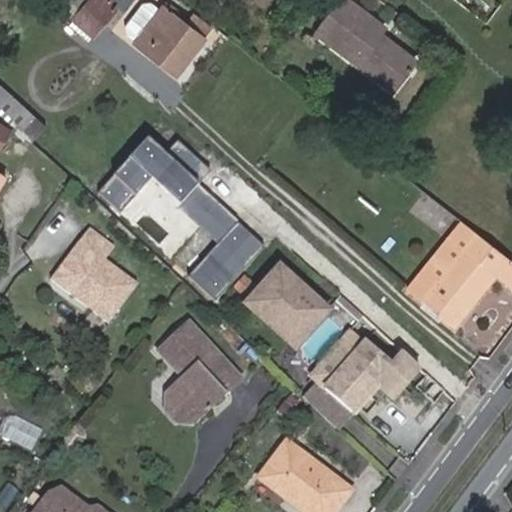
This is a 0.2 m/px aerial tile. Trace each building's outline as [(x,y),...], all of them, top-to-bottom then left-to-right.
[(76,21),(90,32),(95,37),(118,9),(107,0),(73,0),(84,10),(76,21)] [(258,0),(269,8),(275,0),(258,0)] [(345,0),(320,34),(383,82),(393,69),(406,78),(419,62),(382,35),(388,28),(350,0),(345,0)] [(176,75),(212,29),(193,15),(186,25),(179,20),(183,14),(167,3),(136,43),(176,75)] [(393,69),(383,82),(396,92),(406,78),(393,69)] [(0,115),(34,138),(47,119),(0,88),(0,115)] [(0,126),(0,147),(10,132),(0,126)] [(149,139),(98,194),(121,215),(151,183),(218,246),(189,278),(213,301),(264,247),(149,139)] [(511,286),(511,260),(508,257),(474,231),(420,303),(456,330),(497,276),(511,286)] [(136,295),(104,269),(114,256),(90,237),(49,287),(105,332),(136,295)] [(279,268),(246,306),(271,328),(275,323),(294,341),(311,323),(315,326),(328,312),(279,268)] [(189,323),(158,352),(183,379),(165,396),(195,427),(212,411),(207,407),(223,393),(226,398),(244,381),(189,323)] [(271,328),(295,350),(315,326),(311,323),(294,341),(275,323),(271,328)] [(310,376),(351,413),(392,369),(366,345),(364,347),(349,333),(310,376)] [(226,398),(223,393),(207,407),(212,411),(226,398)] [(195,427),(165,396),(165,412),(178,427),(195,427)] [(75,426),(60,447),(72,456),(85,439),(83,433),(75,426)] [(258,481),(301,511),(334,511),(349,493),(284,445),(258,481)] [(103,511),(95,506),(87,507),(64,491),(47,494),(33,511),(103,511)]
